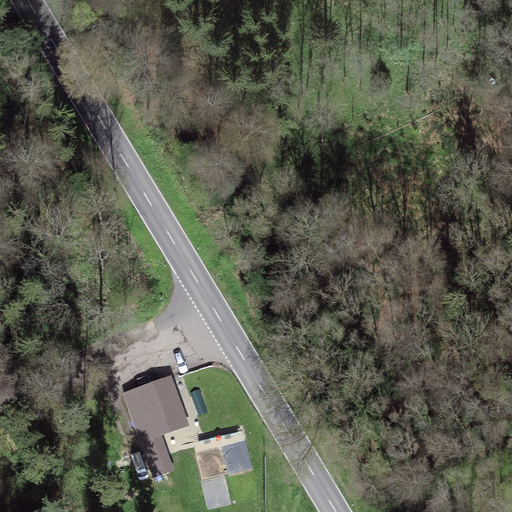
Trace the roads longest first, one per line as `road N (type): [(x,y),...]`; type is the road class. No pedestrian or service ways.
road 1 (secondary): [(336,511),(27,0)]
road 2 (track): [(0,420),(214,309)]
